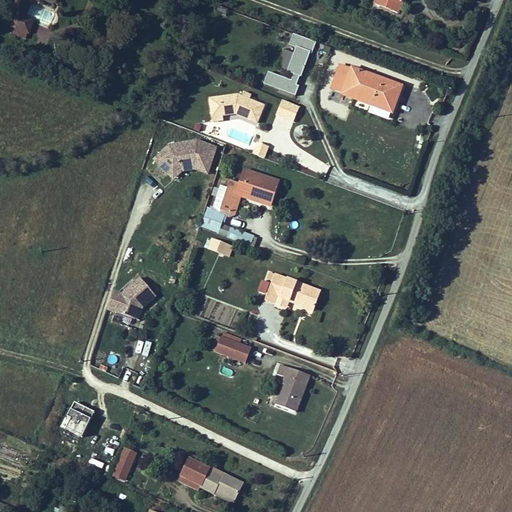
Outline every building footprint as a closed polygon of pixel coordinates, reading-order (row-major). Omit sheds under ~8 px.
[(10,0),(4,17),(25,25),(28,16),(16,11),(19,0),(10,0)] [(286,71),(263,63),(258,75),(290,87),(294,77),(291,76),(294,67),(296,68),(304,44),(306,45),(310,34),(285,26),(282,35),(290,39),(281,63),(288,65),(286,71)] [(334,59),(326,79),(387,100),(395,81),(334,59)] [(387,100),(326,79),(325,84),(385,107),(387,100)] [(233,86),(205,90),(207,108),(217,107),(230,105),(232,102),(235,103),(234,106),(252,114),(259,97),(244,91),(246,86),(238,83),(236,88),(233,86)] [(276,116),(294,123),(300,107),(282,100),(276,116)] [(373,108),(371,114),(385,119),(387,113),(373,108)] [(164,137),(150,151),(163,165),(175,155),(191,154),(198,156),(200,149),(208,151),(211,139),(192,132),(164,137)] [(257,142),(253,154),(265,158),(269,146),(257,142)] [(175,155),(163,165),(169,171),(178,163),(189,161),(203,165),(208,151),(200,149),(198,156),(191,154),(175,155)] [(224,170),(214,199),(230,205),(237,185),(264,195),(273,172),(239,160),(234,173),(224,170)] [(201,238),(216,243),(220,233),(206,227),(201,238)] [(220,233),(216,243),(221,245),(225,235),(220,233)] [(265,271),(258,290),(267,293),(270,286),(307,300),(314,280),(262,261),(259,268),(265,271)] [(147,288),(131,270),(112,286),(106,304),(129,312),(133,300),(147,288)] [(213,327),(208,343),(236,353),(242,338),(213,327)] [(278,367),(269,394),(289,401),(302,365),(273,354),(269,363),(278,367)] [(74,402),(62,428),(83,438),(95,412),(74,402)] [(110,458),(130,466),(134,455),(115,447),(110,458)] [(170,467),(192,477),(201,482),(206,481),(207,478),(229,488),(236,474),(215,465),(214,467),(177,451),(170,467)] [(106,467),(126,475),(130,466),(110,458),(106,467)] [(190,483),(192,477),(170,467),(167,473),(190,483)] [(228,491),(229,488),(207,478),(206,481),(228,491)] [(170,511),(171,511),(142,499),(136,511),(170,511)]
